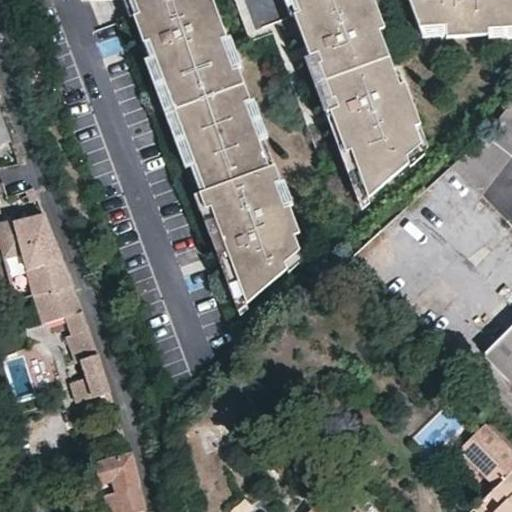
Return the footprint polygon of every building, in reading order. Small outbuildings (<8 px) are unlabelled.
[(123,0),(129,14),(133,13),(138,11),(134,0),(123,0)] [(134,0),(138,11),(133,13),(148,55),(153,53),(167,91),(163,93),(175,125),(179,123),(192,155),(204,188),(193,191),(200,207),(210,204),(220,228),(214,230),(232,277),(237,275),(247,300),(288,268),(285,263),(300,251),(294,232),(298,230),(288,203),(284,205),(275,180),(279,178),(274,163),(269,164),(244,99),(249,98),(238,66),(233,67),(221,36),(226,35),(213,0),(134,0)] [(291,0),(296,13),(291,15),(307,56),(311,55),(332,109),(327,111),(342,153),(347,151),(365,199),(404,163),(400,158),(415,145),(419,142),(413,126),(418,124),(402,83),(397,85),(377,30),(382,28),(371,0),(291,0)] [(511,0),(406,0),(407,2),(416,27),(428,59),(449,51),(452,60),(453,61),(492,46),(490,42),(511,33),(511,0)] [(226,35),(221,36),(233,67),(238,66),(242,64),(231,33),(226,35)] [(511,33),(490,42),(492,46),(493,49),(511,42),(511,33)] [(449,51),(428,59),(431,68),(452,60),(449,51)] [(148,55),(144,57),(158,95),(163,93),(167,91),(153,53),(148,55)] [(311,55),(307,56),(327,111),(332,109),(311,55)] [(249,98),(244,99),(269,164),(274,163),(278,161),(254,96),(249,98)] [(511,98),(485,134),(468,150),(491,175),(511,147),(511,98)] [(0,144),(9,142),(0,117),(0,144)] [(183,159),(192,155),(179,123),(175,125),(170,127),(183,159)] [(418,124),(413,126),(419,142),(415,145),(400,158),(404,163),(425,144),(418,124)] [(491,175),(468,150),(462,156),(452,166),(462,176),(477,192),(491,175)] [(279,178),(275,180),(284,205),(288,203),(279,178)] [(210,204),(200,207),(209,232),(214,230),(220,228),(210,204)] [(25,260),(41,300),(71,289),(44,217),(17,227),(15,223),(1,228),(14,263),(25,260)] [(298,230),(294,232),(300,251),(285,263),(288,268),(307,253),(298,230)] [(71,289),(41,300),(49,322),(62,318),(83,382),(73,385),(81,405),(108,396),(86,331),(71,289)] [(511,325),(486,352),(511,379),(511,325)] [(113,411),(108,396),(81,405),(86,420),(113,411)] [(459,451),(494,488),(503,479),(509,474),(511,470),(511,452),(486,425),(459,451)] [(281,474),(313,453),(299,434),(268,456),(281,474)] [(142,511),(129,455),(111,460),(115,479),(109,481),(113,496),(117,496),(119,497),(122,511),(142,511)] [(352,484),(335,467),(325,476),(342,494),(352,484)] [(494,488),(473,509),(475,511),(511,511),(511,470),(509,474),(503,479),(494,488)] [(354,511),(352,511),(343,511),(341,510),(342,509),(336,503),(326,511),(316,511),(312,507),(306,511),(354,511)]
